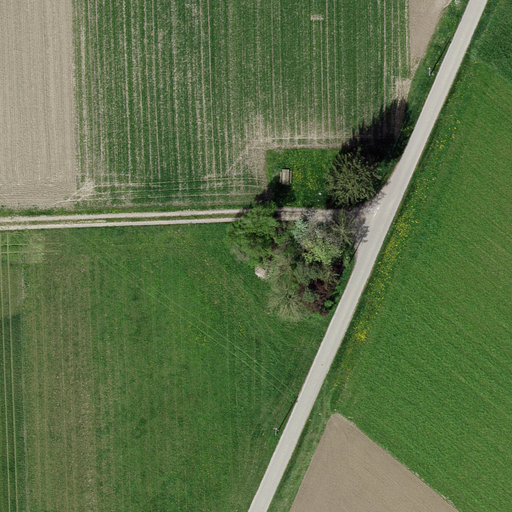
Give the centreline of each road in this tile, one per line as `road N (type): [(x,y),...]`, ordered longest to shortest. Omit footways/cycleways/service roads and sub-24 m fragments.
road 1 (track): [(478,0),(257,511)]
road 2 (track): [(0,223),(292,214),(380,225)]
